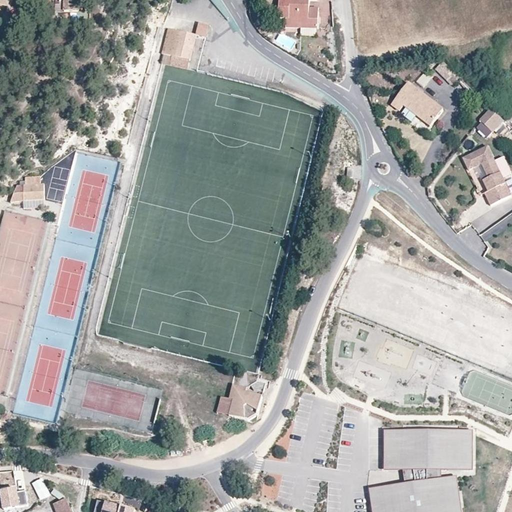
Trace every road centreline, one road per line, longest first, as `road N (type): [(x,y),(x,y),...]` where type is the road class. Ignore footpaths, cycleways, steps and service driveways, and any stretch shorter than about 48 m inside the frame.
road 1 (residential): [(0,457),(157,476),(209,468),(240,452),(270,422),(315,302),(382,169)]
road 2 (residential): [(511,283),(465,254),(382,169)]
road 3 (residential): [(345,97),(265,48),(227,0)]
